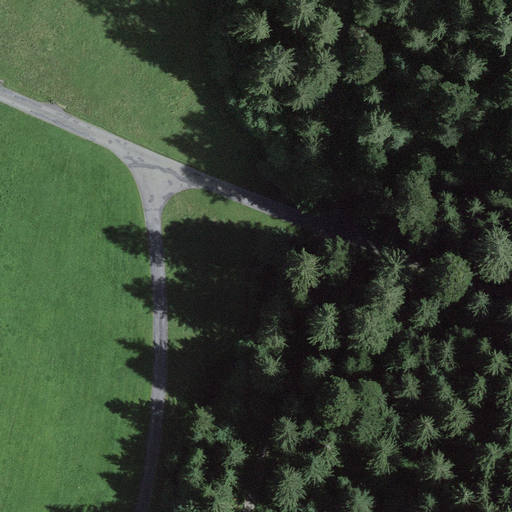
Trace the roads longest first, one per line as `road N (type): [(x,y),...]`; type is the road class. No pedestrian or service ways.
road 1 (track): [(250,511),(333,229),(350,0)]
road 2 (track): [(141,511),(160,369),(154,226),(142,156),(0,94)]
road 3 (track): [(511,307),(357,237),(142,156)]
